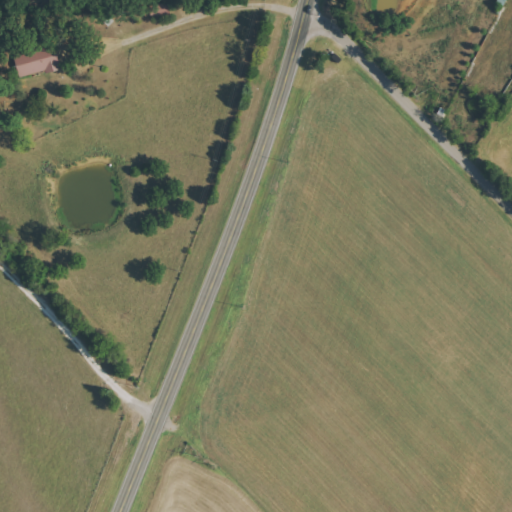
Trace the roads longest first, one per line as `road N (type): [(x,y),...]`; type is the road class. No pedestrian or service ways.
road 1 (secondary): [(315,0),(236,238),(123,511)]
road 2 (residential): [(511,222),(313,10)]
road 3 (residential): [(162,419),(0,286)]
